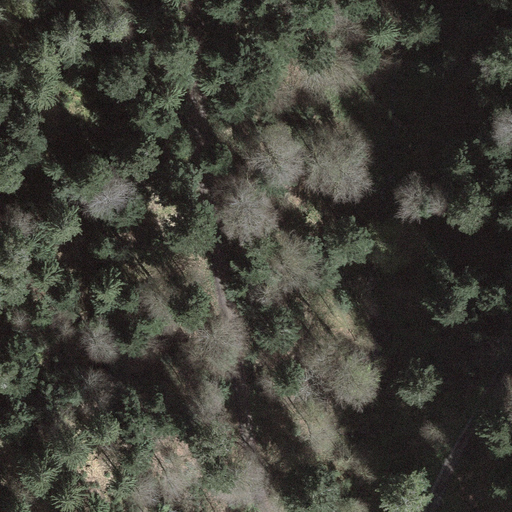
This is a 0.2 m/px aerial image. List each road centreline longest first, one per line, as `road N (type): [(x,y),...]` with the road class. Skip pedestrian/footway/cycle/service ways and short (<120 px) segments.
road 1 (track): [(187,0),(223,288),(265,511)]
road 2 (track): [(432,511),(511,353)]
